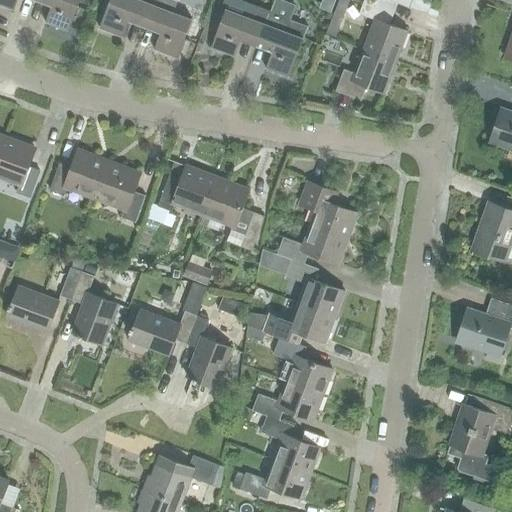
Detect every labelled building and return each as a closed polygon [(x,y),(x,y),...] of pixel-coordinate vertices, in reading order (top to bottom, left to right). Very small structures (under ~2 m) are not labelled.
[(0,0),(0,5),(14,11),(18,0),(33,0),(36,1),(35,0),(0,0)] [(35,0),(36,1),(51,7),(46,23),(69,32),(80,0),(35,0)] [(154,0),(110,0),(100,29),(123,38),(129,22),(144,28),(154,0)] [(172,0),(154,0),(144,28),(160,34),(154,50),(177,58),(192,19),(191,19),(190,20),(172,13),(173,1),(172,0)] [(273,0),(269,13),(281,18),(285,19),(285,18),(290,20),(296,5),(282,0),(273,0)] [(339,0),(336,7),(345,11),(348,0),(339,0)] [(364,0),(363,3),(393,14),(397,3),(394,2),(390,1),(388,0),(364,0)] [(363,3),(359,14),(374,20),(362,49),(396,63),(408,32),(389,25),(393,14),(363,3)] [(256,47),(269,13),(252,7),(244,17),(226,11),(227,9),(226,9),(211,48),(234,57),(240,41),(256,47)] [(265,69),(289,77),(308,27),(285,18),(285,19),(281,18),(269,13),(256,47),(272,53),(265,69)] [(340,24),(332,20),(327,32),(336,35),(340,24)] [(385,93),(396,63),(362,49),(354,73),(344,70),(336,91),(361,101),(367,86),(385,93)] [(511,113),(503,111),(491,145),(511,151),(511,113)] [(5,137),(0,147),(0,178),(18,185),(15,193),(29,198),(40,172),(27,167),(34,149),(5,137)] [(83,195),(94,199),(109,162),(79,150),(72,169),(59,164),(49,191),(63,196),(66,188),(83,195)] [(109,162),(94,199),(123,210),(121,217),(134,223),(145,196),(132,192),(139,173),(109,162)] [(191,211),(203,216),(218,179),(188,167),(180,185),(168,181),(158,207),(171,212),(174,204),(191,211)] [(218,179),(203,216),(231,227),(226,241),(250,251),(264,218),(240,208),(248,190),(218,179)] [(357,213),(334,205),(338,192),(306,180),(296,204),(315,212),(310,225),(348,239),(357,213)] [(511,205),(511,208),(486,200),(468,251),(505,263),(511,243),(511,205)] [(339,264),(348,239),(310,225),(303,245),(283,237),(277,254),(292,260),(304,264),(308,253),(339,264)] [(2,236),(0,242),(0,259),(15,264),(21,242),(2,236)] [(262,249),(259,265),(269,268),(275,253),(262,249)] [(319,269),(304,264),(292,260),(286,276),(306,283),(298,303),(336,317),(345,292),(315,280),(319,269)] [(212,270),(187,261),(181,276),(206,285),(212,270)] [(86,265),(84,271),(95,276),(97,269),(86,265)] [(72,300),(83,272),(71,268),(60,296),(72,300)] [(102,344),(117,304),(88,293),(94,276),(83,272),(72,300),(83,304),(72,333),(102,344)] [(207,288),(193,283),(182,310),(185,311),(197,316),(200,306),(204,294),(207,288)] [(47,331),(59,301),(19,287),(7,316),(47,331)] [(216,299),(204,294),(200,306),(211,310),(216,299)] [(225,294),(223,304),(246,309),(248,299),(225,294)] [(511,328),(511,305),(501,302),(495,320),(469,311),(458,345),(497,358),(507,327),(511,328)] [(326,342),(336,317),(298,303),(291,323),(271,316),(265,332),(280,337),(291,342),(295,331),(326,342)] [(186,344),(197,316),(185,311),(180,325),(141,310),(129,340),(169,355),(175,340),(186,344)] [(216,388),(232,348),(202,337),(208,320),(197,316),(186,344),(197,348),(187,376),(216,388)] [(257,330),(247,326),(246,336),(254,339),(257,330)] [(306,348),(291,342),(280,337),(273,354),(293,361),(286,381),(323,395),(333,370),(302,358),(306,348)] [(314,420),(323,395),(286,381),(278,401),(259,394),(252,411),(267,416),(279,420),(284,409),(314,420)] [(511,411),(511,408),(471,395),(467,405),(460,402),(446,445),(449,445),(446,454),(459,458),(456,467),(456,469),(456,470),(457,471),(458,472),(494,484),(500,468),(485,463),(487,455),(482,454),(491,428),(505,432),(511,411)] [(294,426),(279,420),(267,416),(261,432),(281,440),(273,460),(311,473),(320,448),(290,437),(294,426)] [(222,467),(219,466),(193,456),(189,467),(159,455),(151,477),(148,476),(143,489),(181,503),(191,477),(219,488),(222,467)] [(301,499),(311,473),(273,460),(266,480),(246,472),(240,489),(267,499),(271,488),(301,499)] [(0,511),(9,511),(0,508),(0,504),(9,480),(0,476),(0,511)] [(177,511),(181,503),(143,489),(138,502),(141,503),(138,511),(177,511)] [(503,511),(464,499),(459,511),(452,511),(444,509),(442,511),(503,511)]
